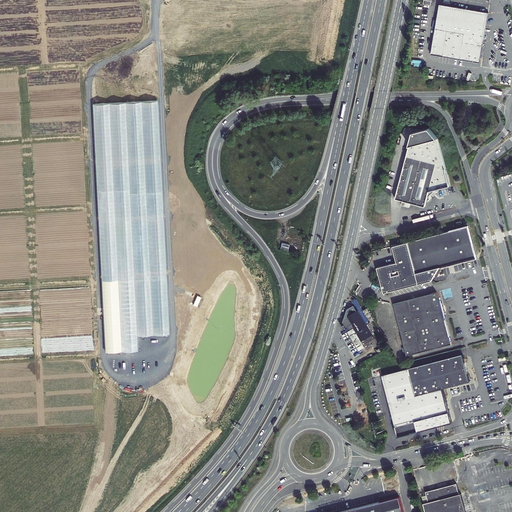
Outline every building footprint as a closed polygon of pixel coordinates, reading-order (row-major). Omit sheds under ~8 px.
[(482,62),(482,59),(484,47),(489,15),(490,14),(489,14),(488,14),(483,13),(443,6),(440,23),(437,22),(432,55),(481,63),(482,62)] [(413,134),(409,149),(438,140),(429,130),(413,134)] [(438,140),(409,149),(395,201),(402,203),(401,208),(408,209),(409,205),(424,209),(427,198),(429,198),(433,190),(449,185),(445,170),(438,140)] [(467,225),(432,234),(440,265),(475,256),(467,225)] [(396,262),(377,267),(383,291),(431,279),(440,265),(432,234),(392,245),(396,262)] [(440,299),(431,294),(395,303),(408,356),(452,345),(440,299)] [(370,322),(355,298),(353,300),(359,311),(348,317),(345,320),(341,326),(345,327),(345,326),(346,325),(348,325),(349,325),(349,326),(346,328),(360,351),(364,349),(352,331),(355,329),(366,347),(369,351),(374,348),(371,343),(376,339),(373,333),(376,331),(371,323),(369,323),(369,322),(370,322)] [(411,368),(381,375),(396,436),(450,423),(442,389),(469,382),(462,355),(411,368)] [(463,511),(455,482),(424,491),(427,501),(422,502),(424,511),(463,511)] [(403,511),(399,497),(340,511),(403,511)]
